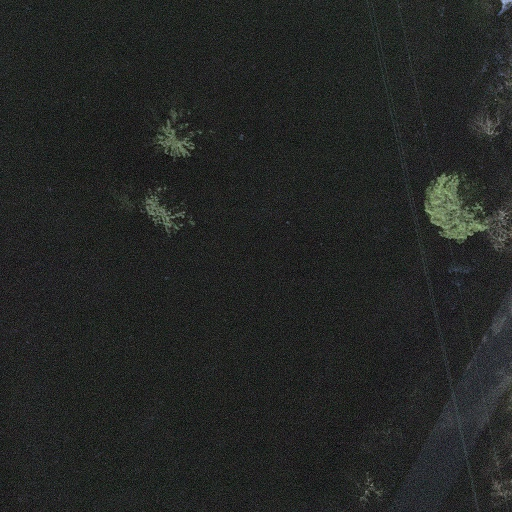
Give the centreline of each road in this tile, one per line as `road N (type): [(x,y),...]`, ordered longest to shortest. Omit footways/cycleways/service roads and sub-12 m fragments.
road 1 (tertiary): [(511,325),(412,511)]
road 2 (track): [(0,377),(56,511)]
